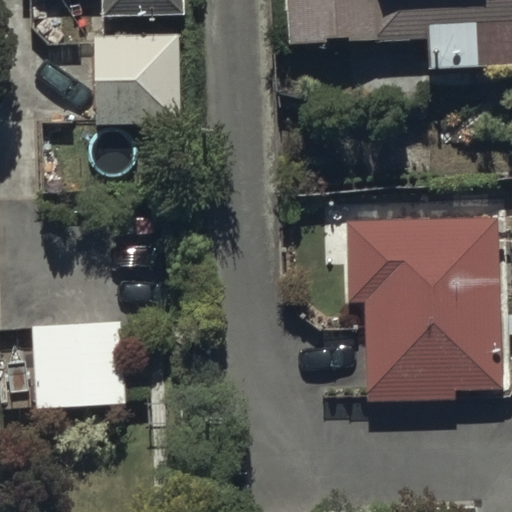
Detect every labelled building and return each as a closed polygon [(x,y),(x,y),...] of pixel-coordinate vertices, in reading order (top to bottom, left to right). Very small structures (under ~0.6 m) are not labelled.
[(188,27),(187,0),(108,0),(109,29),(188,27)] [(511,0),(284,0),(286,40),(423,36),(424,63),(511,60),(511,0)] [(184,133),(181,41),(91,44),(91,60),(30,62),(32,127),(97,125),(98,136),(184,133)] [(503,399),(502,223),(349,224),(349,312),(369,312),(369,408),(458,407),(458,399),(503,399)] [(50,329),(33,330),(36,419),(130,415),(127,329),(108,330),(107,319),(50,321),(50,329)]
